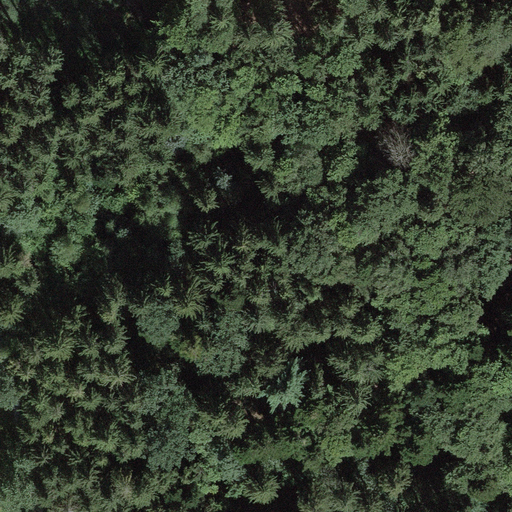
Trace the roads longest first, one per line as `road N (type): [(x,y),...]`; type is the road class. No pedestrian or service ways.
road 1 (track): [(157,0),(407,356),(492,511)]
road 2 (track): [(468,467),(492,376),(486,246),(446,0)]
road 3 (track): [(42,511),(0,299)]
